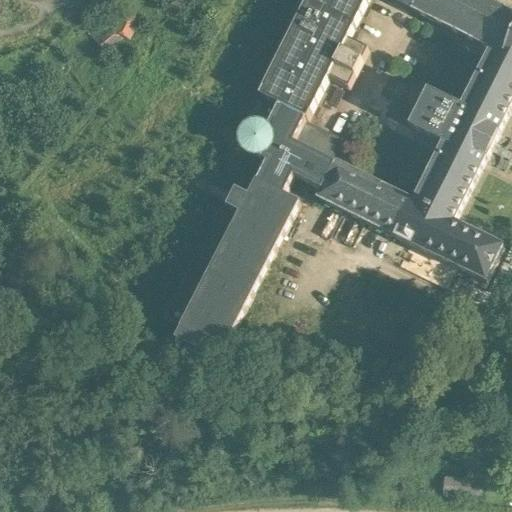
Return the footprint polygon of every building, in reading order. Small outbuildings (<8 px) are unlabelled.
[(269,168),(260,187),(259,186),(251,202),(237,194),(235,198),(228,212),(242,218),(206,287),(188,277),(164,323),(183,333),(178,344),(202,357),(202,355),(204,356),(208,347),(219,353),(220,354),(220,355),(221,355),(222,356),(223,356),(224,356),(226,356),(226,355),(228,354),(229,353),(229,352),(229,351),(229,350),(302,208),(286,200),(295,181),(324,195),(320,203),(398,242),(401,243),(400,246),(409,250),(410,248),(413,250),(413,249),(487,286),(505,251),(456,226),(489,164),(488,164),(492,155),(501,159),(496,169),(505,174),(511,160),(511,140),(505,150),(497,146),(501,138),(500,138),(511,114),(511,17),(476,0),(313,0),(263,101),(281,111),(269,134),(266,133),(260,131),(254,132),(253,132),(251,133),(249,134),(248,135),(247,137),(246,138),(245,140),(245,141),(244,143),(244,145),(244,147),(244,149),(245,151),(246,153),(247,155),(248,156),(249,158),(252,159),(269,168)] [(185,14),(190,0),(173,0),(170,8),(185,14)] [(122,40),(118,36),(127,40),(135,23),(121,16),(113,31),(104,20),(86,34),(103,55),(122,40)] [(484,500),(486,485),(446,480),(444,496),(484,500)] [(90,511),(101,511),(99,491),(89,492),(90,511)]
